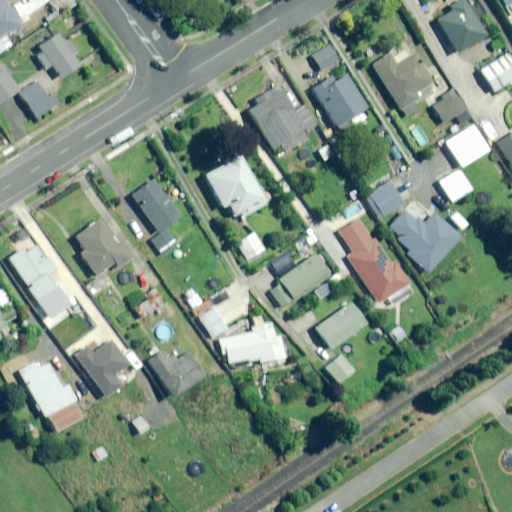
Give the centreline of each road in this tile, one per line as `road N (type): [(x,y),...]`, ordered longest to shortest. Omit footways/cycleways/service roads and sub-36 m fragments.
road 1 (residential): [(511,385),(326,511)]
road 2 (residential): [(0,191),(174,81)]
road 3 (residential): [(174,81),(304,0)]
